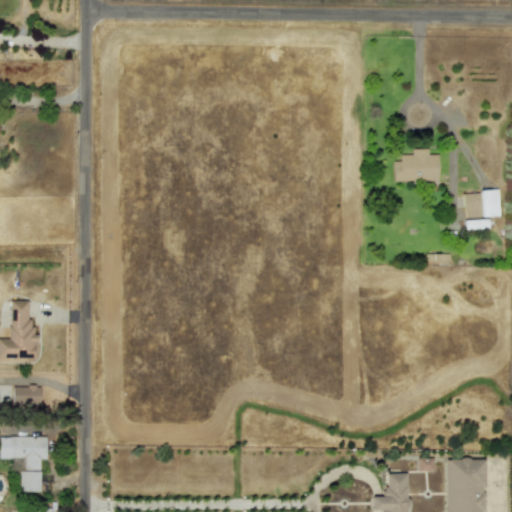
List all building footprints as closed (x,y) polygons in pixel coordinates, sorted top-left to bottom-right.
[(392,160),(391,180),(436,181),(436,154),(426,154),(426,148),(410,148),(410,154),(398,154),(398,161),(392,160)] [(481,216),(497,215),(496,188),(480,189),(481,216)] [(478,216),(477,192),(461,193),(462,217),(478,216)] [(26,300),(8,299),(7,338),(0,337),(0,356),(33,358),(34,321),(25,320),(26,300)] [(11,385),(10,403),(38,404),(38,385),(11,385)] [(38,491),(38,459),(44,459),(44,436),(0,436),(0,458),(22,458),(22,470),(17,470),(17,491),(38,491)] [(443,511),(404,511),(404,472),(382,472),(382,495),(370,495),(370,509),(382,509),(382,511),(481,511),(481,458),(443,458),(443,511)] [(416,470),(431,469),(431,458),(424,458),(424,467),(416,467),(416,470)]
